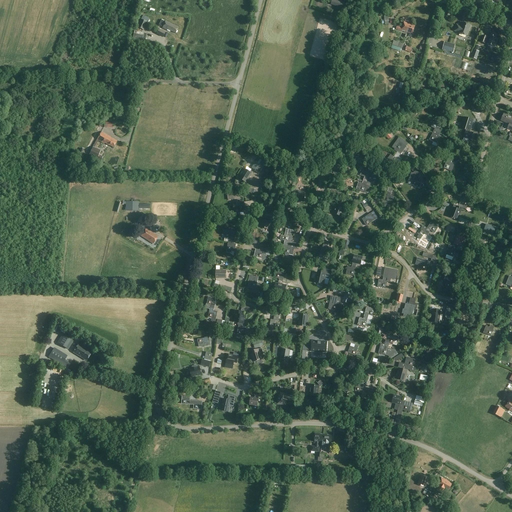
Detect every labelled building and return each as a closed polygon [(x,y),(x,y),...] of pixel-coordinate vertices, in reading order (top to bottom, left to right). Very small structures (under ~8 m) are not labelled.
[(346,10),(348,4),(335,0),(332,0),(331,5),(346,10)] [(144,30),(147,23),(141,20),(137,27),(144,30)] [(176,33),(179,27),(165,21),(162,28),(166,30),(167,29),(176,33)] [(412,34),(415,26),(409,24),(409,23),(404,21),(402,28),(397,26),(396,29),(406,32),(412,34)] [(470,27),(470,25),(463,22),(461,26),(457,25),(454,31),(459,33),(466,36),(469,30),(470,27)] [(156,34),(163,37),(165,32),(159,29),(156,34)] [(132,39),(142,42),(144,33),(134,31),(132,39)] [(495,38),(497,34),(491,32),(489,38),(483,35),(481,42),(489,45),(487,49),(491,50),(492,46),(494,47),(497,39),(495,38)] [(453,53),(455,45),(445,42),(442,50),(453,53)] [(479,52),(481,47),(477,45),(475,50),(474,50),(472,58),(476,60),(479,52)] [(511,131),(511,124),(511,118),(504,115),(501,121),(509,125),(507,130),(511,131)] [(461,126),(460,129),(466,130),(466,128),(467,128),(468,128),(471,129),(471,127),(473,120),(471,119),(466,118),(464,117),(462,123),(461,126)] [(435,131),(440,134),(441,131),(439,130),(442,123),(435,120),(432,127),(435,128),(433,131),(434,131),(435,130),(435,131)] [(465,131),(464,137),(468,139),(469,139),(470,139),(471,140),(473,133),(470,132),(471,129),(468,128),(467,128),(466,128),(466,130),(465,131)] [(440,134),(437,132),(435,131),(435,130),(434,131),(433,131),(429,140),(436,143),(439,136),(440,134)] [(113,147),(116,141),(110,138),(110,137),(101,132),(96,140),(104,144),(104,143),(109,146),(109,145),(113,147)] [(399,153),(401,155),(402,153),(409,144),(401,139),(399,141),(400,142),(397,146),(395,144),(392,147),(395,149),(394,150),(397,152),(397,153),(398,152),(399,153)] [(102,161),(103,157),(99,155),(101,151),(92,147),(88,155),(102,161)] [(399,157),(401,155),(399,153),(398,152),(397,153),(394,157),(391,155),(388,159),(391,161),(392,163),(394,164),(395,164),(396,163),(398,165),(402,159),(399,157)] [(258,158),(255,162),(257,163),(258,164),(263,167),(266,163),(258,158)] [(452,171),(454,164),(451,163),(452,160),(447,158),(446,161),(447,162),(444,168),(452,171)] [(258,164),(255,170),(259,173),(263,167),(258,164)] [(245,183),(251,174),(244,170),(243,172),(241,172),(240,174),(241,175),(239,179),(245,183)] [(366,185),(370,186),(373,175),(363,171),(360,175),(365,177),(364,178),(363,181),(364,182),(364,181),(366,182),(365,183),(366,183),(366,185)] [(419,187),(421,181),(418,180),(420,174),(415,172),(413,176),(415,177),(414,178),(412,185),(419,187)] [(271,175),(269,180),(269,181),(269,182),(272,183),(271,186),(272,186),(272,185),(273,186),(276,187),(276,185),(276,184),(278,178),(277,177),(276,177),(275,177),(271,175)] [(367,193),(370,186),(366,185),(366,183),(365,183),(366,182),(364,181),(364,182),(363,181),(359,180),(356,190),(367,193)] [(275,189),(276,187),(273,186),(272,185),(272,186),(271,186),(270,188),(271,189),(269,195),(276,198),(278,190),(275,189)] [(392,204),(394,197),(391,196),(393,190),(389,189),(384,201),(392,204)] [(305,193),(302,192),(302,191),(296,190),(295,192),(294,197),(296,198),(296,200),(303,202),(305,193)] [(459,204),(458,206),(460,207),(460,206),(461,207),(461,208),(462,208),(466,209),(470,196),(466,194),(465,198),(462,197),(459,204)] [(368,213),(374,209),(368,199),(363,201),(365,204),(363,205),(368,213)] [(236,202),(233,203),(234,212),(245,210),(244,201),(240,202),(240,200),(235,201),(236,202)] [(125,211),(138,211),(138,202),(126,202),(126,209),(125,209),(125,211)] [(451,212),(449,217),(452,218),(457,220),(461,210),(462,208),(461,208),(461,207),(460,206),(460,207),(458,206),(454,205),(453,207),(452,207),(451,212)] [(344,210),(345,207),(341,206),(340,208),(337,207),(334,214),(341,216),(343,210),(344,210)] [(366,226),(375,220),(378,218),(374,211),(368,215),(362,219),(366,226)] [(251,218),(239,215),(238,219),(252,223),(253,219),(250,218),(251,218)] [(145,227),(148,223),(141,218),(139,223),(145,227)] [(271,220),(263,218),(261,228),(268,229),(269,225),(271,226),(272,225),(273,220),(271,220)] [(428,233),(429,233),(430,231),(433,233),(437,226),(431,222),(427,228),(426,230),(427,231),(429,232),(428,233)] [(486,224),(483,232),(484,232),(493,235),(496,228),(486,224)] [(152,244),(158,236),(146,228),(140,236),(152,244)] [(281,235),(280,240),(285,241),(284,245),(284,246),(286,246),(286,244),(288,244),(289,244),(289,245),(293,246),(295,246),(295,245),(295,244),(293,244),(293,243),(292,242),(295,231),(286,229),(285,236),(281,235)] [(230,241),(232,241),(233,239),(232,238),(233,231),(223,230),(222,235),(225,236),(225,237),(228,238),(228,241),(229,241),(229,240),(230,240),(230,241)] [(427,236),(429,233),(428,233),(429,232),(427,231),(426,230),(424,233),(421,231),(417,237),(424,241),(427,236)] [(455,248),(456,248),(457,246),(461,248),(465,238),(457,235),(453,246),(452,246),(454,247),(455,247),(456,247),(455,248)] [(487,237),(481,235),(478,241),(485,243),(487,237)] [(232,244),(232,241),(230,241),(230,240),(229,240),(229,241),(228,241),(228,243),(227,251),(227,252),(227,253),(230,254),(231,253),(231,251),(235,252),(236,244),(232,244)] [(329,254),(331,245),(324,243),(322,253),(329,254)] [(283,246),(282,249),(283,250),(285,251),(285,254),(285,255),(288,256),(289,256),(289,255),(293,256),(295,246),(293,246),(289,245),(289,244),(288,244),(286,244),(286,246),(284,246),(284,245),(283,245),(283,246)] [(454,247),(452,246),(449,245),(448,247),(445,254),(453,257),(455,250),(456,250),(456,248),(455,248),(456,247),(455,247),(454,247)] [(266,256),(268,249),(260,248),(259,251),(256,250),(254,257),(261,259),(266,260),(266,256)] [(428,255),(426,254),(425,256),(428,257),(427,258),(432,259),(431,262),(434,262),(436,257),(428,254),(428,255)] [(355,266),(356,267),(356,264),(360,264),(361,261),(364,262),(365,258),(354,256),(352,266),(354,266),(354,265),(355,265),(355,266)] [(428,261),(420,259),(417,258),(415,264),(418,265),(417,268),(421,269),(421,271),(424,271),(425,270),(427,263),(428,261)] [(354,276),(356,267),(355,266),(355,265),(354,265),(354,266),(352,266),(352,268),(347,267),(346,274),(354,276)] [(385,268),(383,278),(385,279),(385,278),(386,278),(386,279),(387,279),(386,281),(391,282),(391,279),(395,280),(397,270),(385,268)] [(316,279),(315,283),(323,285),(324,281),(326,275),(330,276),(331,271),(322,269),(321,274),(318,273),(317,273),(315,279),(316,279)] [(226,279),(226,270),(216,270),(216,279),(226,279)] [(280,282),(283,282),(283,280),(284,273),(277,271),(275,278),(279,279),(278,282),(279,282),(279,281),(280,281),(280,282)] [(249,280),(247,289),(255,291),(258,279),(255,278),(253,278),(254,277),(249,276),(249,280)] [(379,280),(377,287),(385,288),(386,281),(387,279),(386,279),(386,278),(385,278),(385,279),(383,278),(383,280),(379,280)] [(452,281),(452,278),(448,278),(448,280),(444,280),(443,287),(450,288),(451,281),(452,281)] [(282,285),(283,282),(280,282),(280,281),(279,281),(279,282),(278,282),(278,284),(278,285),(276,291),(284,293),(286,285),(282,285)] [(345,292),(342,302),(349,304),(352,294),(345,292)] [(212,308),(214,309),(215,306),(214,306),(216,299),(208,297),(207,305),(210,305),(210,308),(211,307),(212,307),(212,308)] [(329,306),(329,309),(336,311),(336,309),(339,309),(339,308),(340,305),(340,304),(340,302),(341,299),(336,298),(332,297),(331,297),(330,300),(330,302),(330,303),(329,306)] [(417,310),(418,304),(415,303),(416,299),(411,298),(409,305),(408,308),(404,307),(403,314),(410,316),(412,309),(417,310)] [(214,311),(214,309),(212,308),(212,307),(211,307),(210,308),(209,311),(208,318),(211,319),(211,321),(215,322),(217,312),(214,311)] [(360,318),(358,325),(365,327),(367,320),(367,318),(368,315),(372,316),(374,309),(367,307),(364,316),(364,317),(363,319),(360,318)] [(440,320),(441,311),(435,310),(434,315),(430,315),(430,322),(437,323),(437,319),(440,320)] [(241,326),(243,326),(243,324),(244,316),(241,316),(241,312),(237,311),(235,322),(239,323),(238,326),(240,326),(240,325),(241,325),(241,326)] [(279,322),(280,319),(280,315),(280,312),(275,311),(275,314),(274,321),(271,320),(270,328),(277,329),(278,322),(279,322)] [(297,318),(296,326),(298,326),(307,327),(309,315),(299,314),(299,318),(297,318)] [(468,317),(468,315),(465,314),(465,316),(459,314),(457,323),(466,326),(468,317)] [(242,329),(243,326),(241,326),(241,325),(240,325),(240,326),(238,326),(238,328),(237,335),(245,336),(246,329),(242,329)] [(493,330),(494,327),(490,325),(489,327),(485,326),(483,333),(490,336),(492,329),(493,330)] [(69,350),(74,341),(63,334),(58,343),(69,350)] [(383,334),(382,338),(386,339),(385,345),(386,345),(387,344),(388,345),(387,346),(388,346),(389,343),(393,344),(394,340),(397,341),(398,338),(394,337),(383,334)] [(208,342),(207,338),(197,340),(199,347),(211,345),(210,341),(208,342)] [(359,347),(352,345),(351,344),(350,347),(348,354),(355,356),(357,349),(358,349),(359,347)] [(380,346),(378,354),(386,355),(389,356),(390,356),(391,359),(392,359),(394,357),(398,355),(398,354),(397,352),(395,350),(396,350),(391,349),(388,348),(388,346),(387,346),(388,345),(387,344),(386,345),(385,345),(384,347),(380,346)] [(85,360),(89,352),(77,345),(72,352),(85,360)] [(326,355),(326,346),(319,346),(312,346),(312,355),(319,355),(326,355)] [(67,369),(71,363),(65,360),(68,356),(54,348),(49,357),(67,369)] [(264,354),(262,349),(259,349),(252,351),(253,354),(251,354),(253,363),(262,360),(261,355),(264,354)] [(289,361),(291,350),(282,349),(280,359),(289,361)] [(204,359),(211,361),(213,354),(206,352),(204,359)] [(227,358),(226,365),(233,366),(233,365),(234,363),(237,364),(238,357),(229,355),(229,358),(227,358)] [(404,367),(406,368),(406,367),(407,367),(407,368),(408,368),(407,370),(411,371),(415,372),(416,367),(412,366),(414,359),(406,357),(405,364),(404,367)] [(197,368),(196,366),(192,366),(193,369),(190,369),(191,377),(201,375),(200,367),(197,368)] [(400,369),(397,379),(404,381),(407,371),(407,370),(408,368),(407,368),(407,367),(406,367),(406,368),(404,367),(399,366),(398,368),(400,369)] [(364,392),(365,390),(363,389),(364,385),(357,384),(355,392),(363,394),(364,394),(364,393),(365,393),(364,392)] [(310,396),(313,396),(318,397),(318,394),(321,394),(322,390),(319,390),(319,387),(310,386),(310,396)] [(366,394),(365,398),(372,400),(374,392),(365,390),(364,392),(365,393),(364,393),(364,394),(366,394)] [(216,391),(213,402),(218,404),(222,393),(216,391)] [(286,406),(287,394),(278,393),(277,404),(286,406)] [(402,405),(403,404),(402,404),(403,402),(400,401),(401,397),(394,395),(392,403),(396,404),(394,410),(398,410),(399,406),(399,405),(401,405),(402,405)] [(220,411),(229,412),(230,405),(233,406),(234,397),(228,396),(227,400),(222,399),(221,406),(220,411)] [(259,399),(259,396),(254,396),(254,398),(251,398),(250,405),(257,406),(258,399),(259,399)] [(313,399),(314,397),(313,397),(312,396),(310,396),(309,398),(305,398),(305,405),(312,406),(313,399)] [(202,402),(192,401),(189,401),(190,397),(182,397),(182,404),(192,405),(194,405),(194,409),(201,410),(202,402)] [(411,411),(412,404),(407,402),(404,402),(403,402),(402,404),(403,404),(402,405),(401,405),(399,405),(399,406),(398,410),(398,412),(397,413),(397,415),(396,417),(396,418),(400,419),(402,413),(402,409),(403,410),(404,410),(408,411),(410,411),(411,411)] [(498,416),(502,409),(497,406),(493,413),(498,416)] [(371,411),(368,407),(365,410),(366,411),(363,414),(365,416),(368,413),(371,416),(374,412),(372,410),(371,411)] [(312,446),(311,452),(320,452),(320,447),(319,447),(319,444),(323,444),(323,443),(323,434),(315,434),(314,443),(316,443),(316,446),(312,446)] [(323,444),(322,449),(330,449),(330,445),(331,445),(332,435),(325,434),(323,434),(323,443),(323,444)] [(306,474),(306,466),(296,465),(296,474),(306,474)] [(424,486),(428,477),(421,474),(418,484),(424,486)] [(449,491),(452,485),(452,484),(442,478),(438,485),(439,486),(437,490),(442,493),(445,488),(449,491)]
